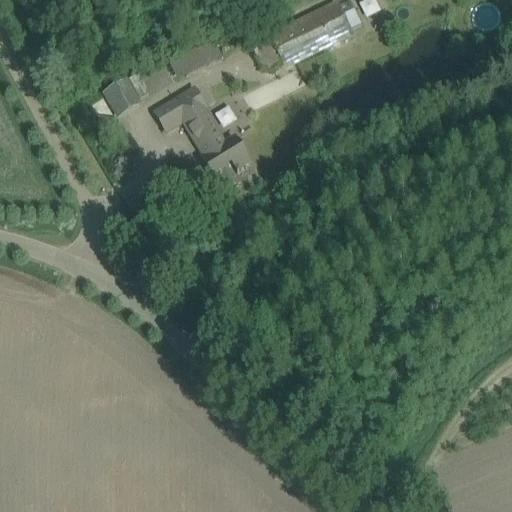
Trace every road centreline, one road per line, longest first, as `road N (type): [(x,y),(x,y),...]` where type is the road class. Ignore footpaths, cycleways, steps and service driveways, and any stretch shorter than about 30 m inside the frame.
road 1 (unclassified): [(373,511),(130,299),(82,271)]
road 2 (unclassified): [(82,271),(91,237),(85,204),(0,45)]
